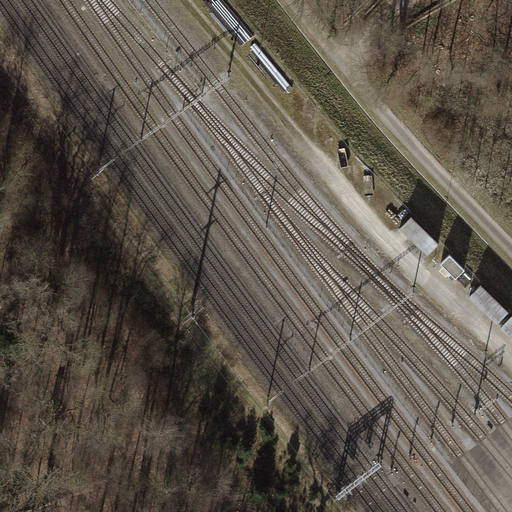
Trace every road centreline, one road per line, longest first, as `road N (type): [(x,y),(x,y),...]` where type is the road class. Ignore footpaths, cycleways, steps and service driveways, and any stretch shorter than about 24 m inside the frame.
road 1 (track): [(331,511),(0,62)]
road 2 (track): [(296,0),(394,121),(511,245)]
